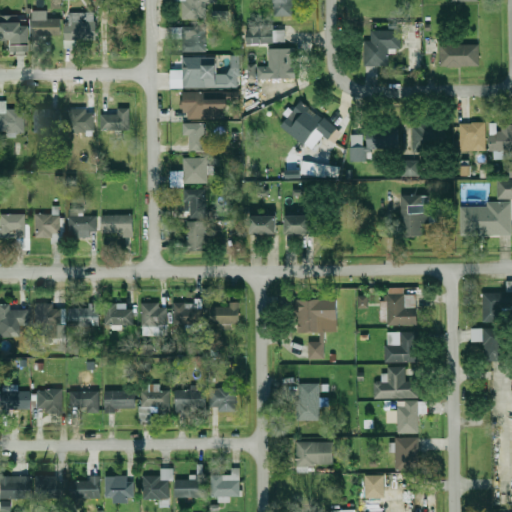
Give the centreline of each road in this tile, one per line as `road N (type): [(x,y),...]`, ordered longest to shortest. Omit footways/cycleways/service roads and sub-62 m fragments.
road 1 (residential): [(0,272),(511,268)]
road 2 (residential): [(153,271),(149,0)]
road 3 (residential): [(0,445),(260,443)]
road 4 (residential): [(456,511),(454,268)]
road 5 (residential): [(261,511),(259,270)]
road 6 (residential): [(0,77),(150,75)]
road 7 (residential): [(384,93),(511,90)]
road 8 (residential): [(384,93),(353,89),(342,79),(334,0)]
